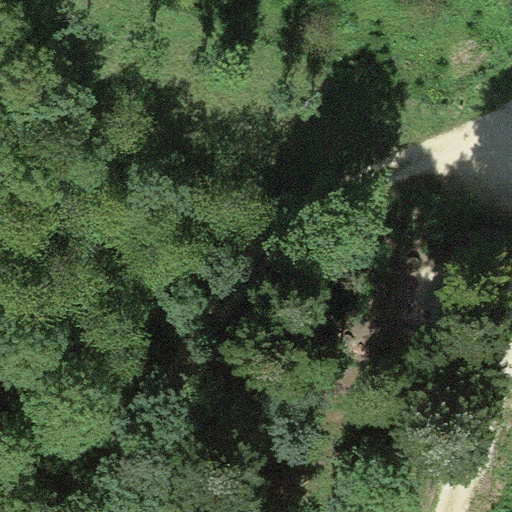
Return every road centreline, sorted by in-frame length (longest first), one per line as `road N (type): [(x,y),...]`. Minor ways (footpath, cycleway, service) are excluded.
road 1 (track): [(510,129),(311,210),(242,278),(112,511)]
road 2 (track): [(511,337),(454,511)]
